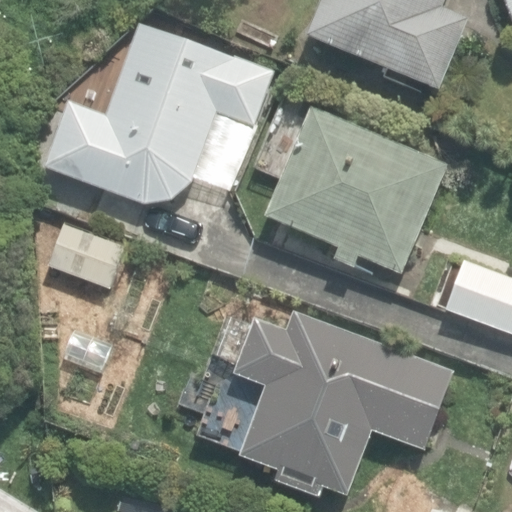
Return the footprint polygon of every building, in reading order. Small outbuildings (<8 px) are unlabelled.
[(326,0),(310,43),(441,95),(469,24),(443,14),(448,0),(326,0)] [(511,0),(501,0),(511,27),(511,0)] [(62,100),(39,171),(141,204),(187,190),(211,117),(255,131),(275,68),(131,22),(101,113),(62,100)] [(361,256),(403,274),(449,165),(447,164),(314,108),(290,164),(267,218),(340,248),(336,260),(355,268),(361,256)] [(50,266),(109,288),(125,245),(66,223),(50,266)] [(445,308),(511,333),(511,276),(464,259),(445,308)] [(274,481),(320,498),(324,487),(350,496),(373,432),(426,452),(456,371),(295,312),(289,330),(256,318),(254,326),(234,318),(220,357),(240,365),(236,375),(267,387),(241,458),(278,472),(274,481)] [(380,511),(476,511),(480,505),(395,472),(380,511)]
